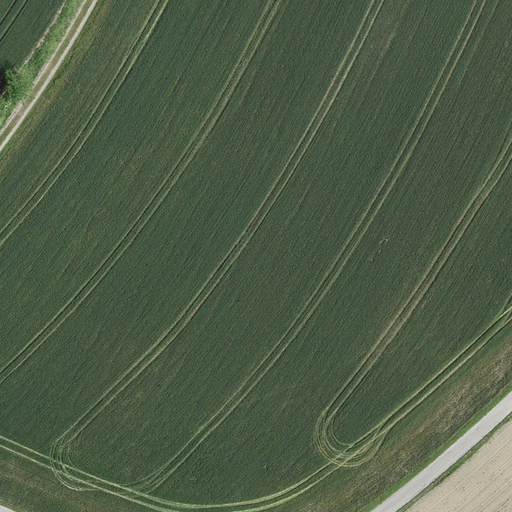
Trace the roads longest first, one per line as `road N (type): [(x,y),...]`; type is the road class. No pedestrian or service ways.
road 1 (unclassified): [(373,511),(511,393)]
road 2 (track): [(89,0),(0,141)]
